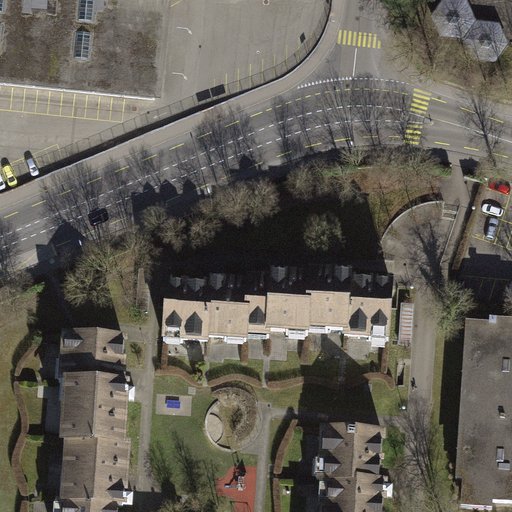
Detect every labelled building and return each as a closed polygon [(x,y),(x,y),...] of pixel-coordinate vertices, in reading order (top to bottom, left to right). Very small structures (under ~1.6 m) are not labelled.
[(0,0),(0,83),(156,99),(166,0),(0,0)] [(477,28),(474,0),(444,0),(446,25),(453,25),(454,39),(501,36),(501,26),(477,28)] [(312,281),(309,329),(346,330),(346,336),(389,338),(391,288),(351,286),(351,279),(311,277),(312,281)] [(250,287),(247,335),(269,336),(269,331),(308,333),(309,329),(312,281),(272,279),(272,284),(250,283),(250,287)] [(169,288),(166,338),(206,340),(207,336),(247,338),(247,335),(250,287),(210,285),(210,290),(169,288)] [(495,331),(471,329),(465,410),(511,413),(511,325),(496,325),(495,331)] [(73,339),(69,339),(69,360),(61,360),(61,385),(67,386),(65,449),(71,449),(136,452),(139,389),(133,389),(135,342),(73,339)] [(511,413),(465,410),(459,485),(469,485),(466,511),(502,511),(503,509),(511,509),(511,413)] [(136,452),(71,449),(69,496),(62,496),(61,511),(129,511),(130,497),(135,497),(136,452)] [(384,450),(317,449),(316,497),(322,497),(321,511),(389,511),(390,498),(383,497),(384,450)]
